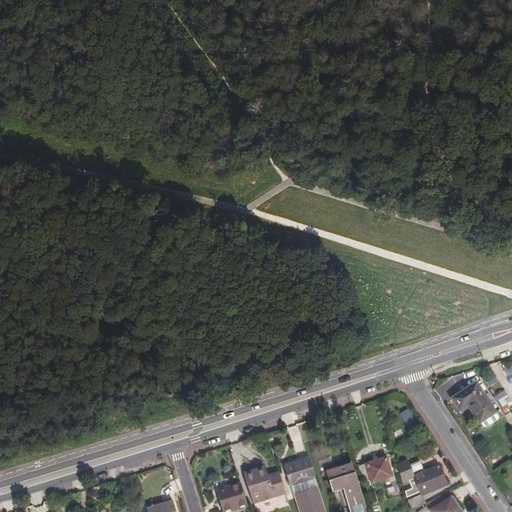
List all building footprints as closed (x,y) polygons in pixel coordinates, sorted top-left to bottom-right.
[(480,416),(477,418),(481,424),(497,413),(477,384),(453,399),(460,410),(479,397),(484,403),(478,407),(480,410),(477,411),(480,416)] [(479,397),(460,410),(461,411),(469,406),(477,418),(480,416),(477,411),(480,410),(478,407),(484,403),(479,397)] [(500,418),(497,413),(482,423),(485,428),(488,428),(499,420),(500,418)] [(370,478),(371,484),(384,480),(385,483),(390,482),(389,478),(392,477),(386,458),(358,466),(362,480),(370,478)] [(299,463),(298,459),(284,463),(290,484),(313,477),(308,460),(299,463)] [(440,468),(426,474),(421,463),(410,468),(408,463),(398,467),(403,486),(411,483),(413,491),(406,494),(407,499),(421,493),(422,496),(448,486),(440,468)] [(365,511),(351,466),(327,473),(333,493),(343,489),(350,511),(365,511)] [(253,503),(285,492),(279,472),(266,476),(265,472),(264,467),(243,473),(253,503)] [(362,480),(364,486),(371,484),(370,478),(362,480)] [(224,511),(247,505),(240,484),(217,490),(224,511)] [(431,511),(460,511),(451,498),(448,501),(444,494),(427,504),(428,506),(431,511)] [(411,511),(414,511),(426,504),(422,497),(408,503),(411,511)] [(171,499),(145,507),(146,510),(172,502),(171,499)] [(175,511),(172,502),(146,510),(146,511),(175,511)]
